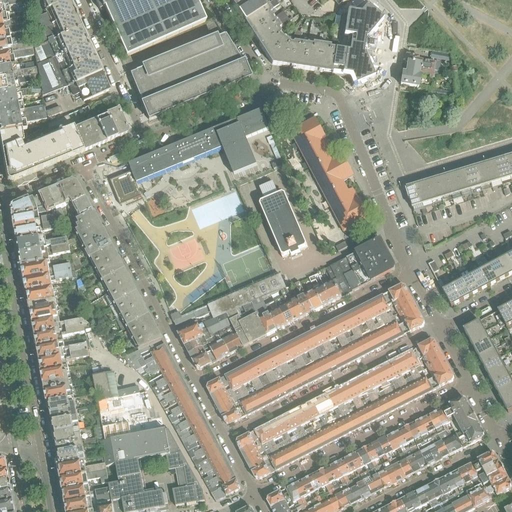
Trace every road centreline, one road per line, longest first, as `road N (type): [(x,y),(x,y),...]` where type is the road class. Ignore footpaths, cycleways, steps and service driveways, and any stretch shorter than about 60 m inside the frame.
road 1 (residential): [(277,84),(337,95),(410,274)]
road 2 (residential): [(82,165),(196,385)]
road 3 (residential): [(196,385),(410,274)]
road 4 (residential): [(438,326),(224,436)]
road 5 (residential): [(255,494),(469,385)]
road 6 (residential): [(40,451),(0,227)]
road 7 (residential): [(81,0),(142,140)]
road 8 (residential): [(499,443),(365,511)]
road 9 (residential): [(142,140),(277,84)]
